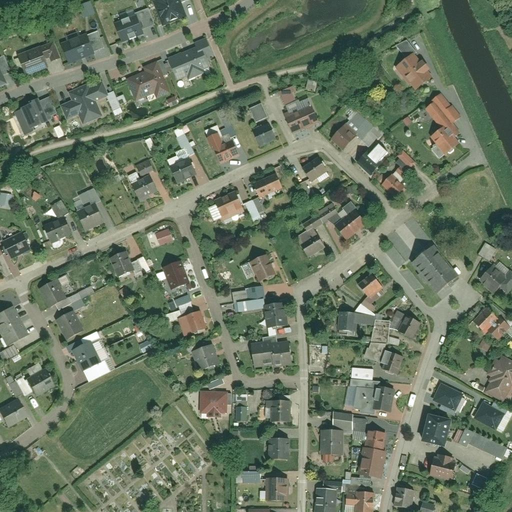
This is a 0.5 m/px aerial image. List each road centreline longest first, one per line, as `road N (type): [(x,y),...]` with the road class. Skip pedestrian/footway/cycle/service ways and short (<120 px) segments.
road 1 (residential): [(370,246),(440,323),(401,430),(384,511)]
road 2 (residential): [(0,100),(181,37),(250,0)]
road 3 (residential): [(397,221),(332,151),(314,145),(177,205)]
road 4 (residential): [(177,205),(233,369),(248,379),(299,374)]
road 5 (residential): [(0,450),(61,403),(66,387),(65,368),(32,309)]
road 6 (residential): [(177,205),(14,281)]
road 7 (residential): [(299,374),(296,298),(370,246)]
road 8 (residential): [(299,511),(299,374)]
